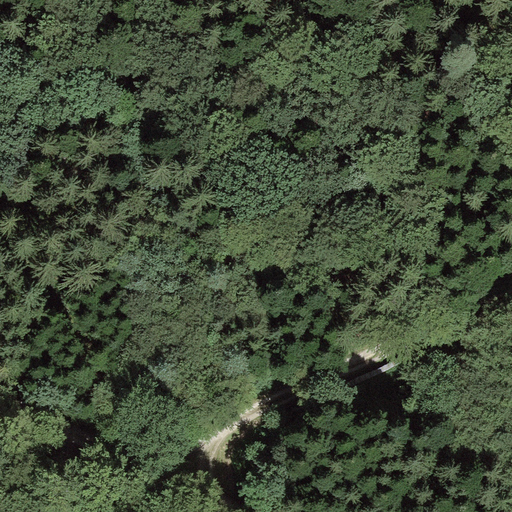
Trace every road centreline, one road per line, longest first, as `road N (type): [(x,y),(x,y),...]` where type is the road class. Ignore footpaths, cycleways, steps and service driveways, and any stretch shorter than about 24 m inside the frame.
road 1 (track): [(127,460),(210,434),(511,299)]
road 2 (track): [(234,511),(0,408)]
road 3 (track): [(127,460),(0,477)]
